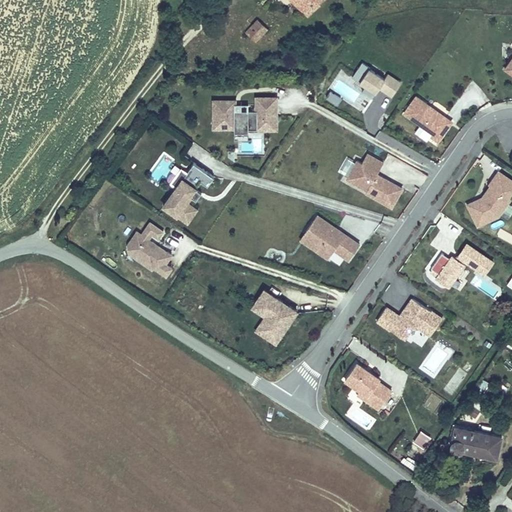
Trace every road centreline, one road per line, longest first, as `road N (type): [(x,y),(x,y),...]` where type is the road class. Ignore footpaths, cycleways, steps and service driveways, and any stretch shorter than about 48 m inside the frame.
road 1 (residential): [(511,115),(473,132),(287,401)]
road 2 (tertiary): [(0,255),(31,245),(62,254),(287,401)]
road 3 (tertiary): [(287,401),(440,511)]
road 4 (unknown): [(354,305),(189,247)]
road 5 (unknown): [(442,177),(314,111)]
